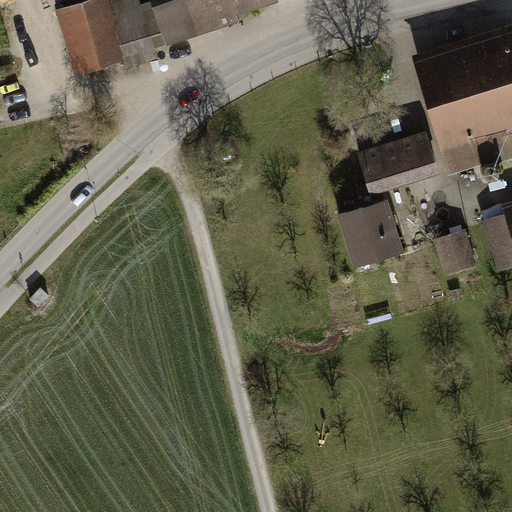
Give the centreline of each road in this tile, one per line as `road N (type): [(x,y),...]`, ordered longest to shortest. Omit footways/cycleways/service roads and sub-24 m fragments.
road 1 (tertiary): [(0,275),(56,211),(156,121),(268,49),(426,0)]
road 2 (track): [(156,121),(197,219),(267,511)]
